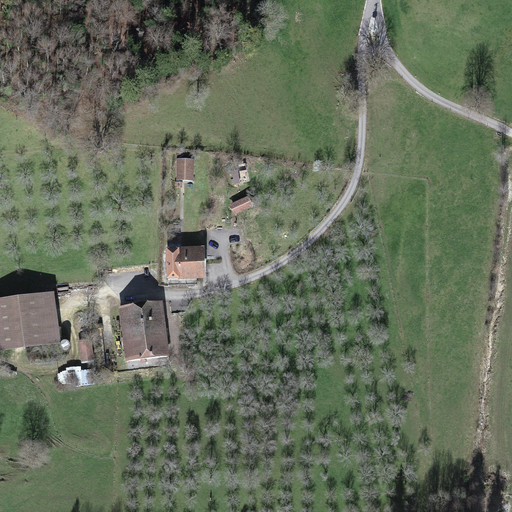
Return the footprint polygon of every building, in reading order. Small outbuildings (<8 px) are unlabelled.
[(192,158),(177,159),(178,178),(193,178),(192,158)] [(208,244),(172,245),(172,273),(209,272),(208,244)] [(0,345),(64,338),(59,288),(0,294),(0,345)] [(163,304),(123,309),(129,355),(169,349),(163,304)] [(93,338),(81,339),(83,362),(95,361),(93,338)]
